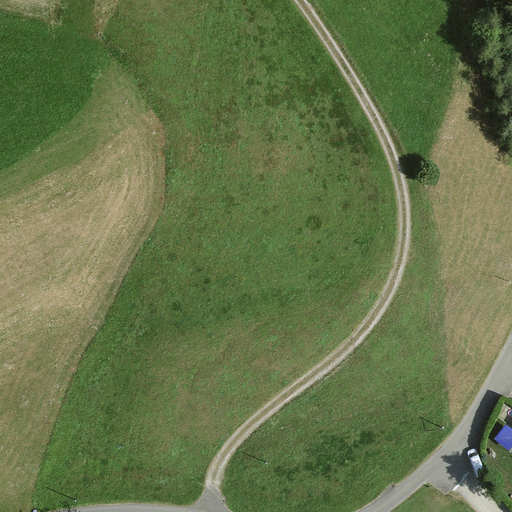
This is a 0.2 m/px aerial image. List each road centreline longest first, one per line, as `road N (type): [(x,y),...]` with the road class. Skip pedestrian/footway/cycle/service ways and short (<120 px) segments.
road 1 (track): [(210,511),(228,449),(358,336),(388,291),(403,244),(401,193),(385,140),(300,0)]
road 2 (track): [(372,511),(453,447),(511,349)]
